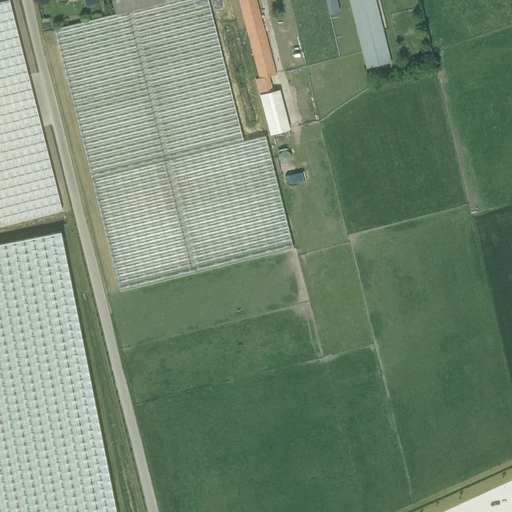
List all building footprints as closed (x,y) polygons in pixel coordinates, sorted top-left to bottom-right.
[(9,0),(8,0),(0,2),(0,225),(62,210),(9,0)] [(112,0),(116,14),(54,29),(119,291),(293,248),(265,136),(243,141),(208,0),(112,0)] [(255,0),(239,0),(260,78),(275,74),(255,0)] [(340,11),(337,0),(326,0),(330,13),(340,11)] [(350,0),(368,69),(391,63),(375,0),(350,0)] [(420,62),(413,57),(409,63),(416,68),(420,62)] [(0,511),(115,511),(60,232),(0,243),(0,511)]
